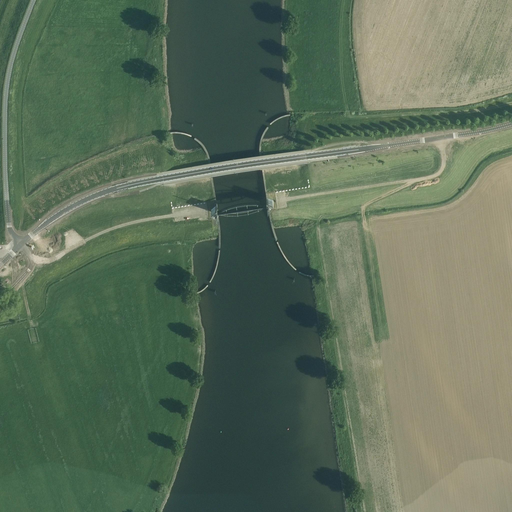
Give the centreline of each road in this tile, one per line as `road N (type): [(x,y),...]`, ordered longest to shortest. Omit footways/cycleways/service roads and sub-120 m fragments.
road 1 (secondary): [(21,244),(69,207),(128,185),(511,124)]
road 2 (unclassified): [(21,244),(8,220),(6,88),(34,0)]
road 3 (track): [(441,137),(444,165),(435,177),(284,201)]
road 4 (track): [(21,244),(48,259),(140,222),(204,212)]
road 5 (track): [(363,207),(385,360)]
